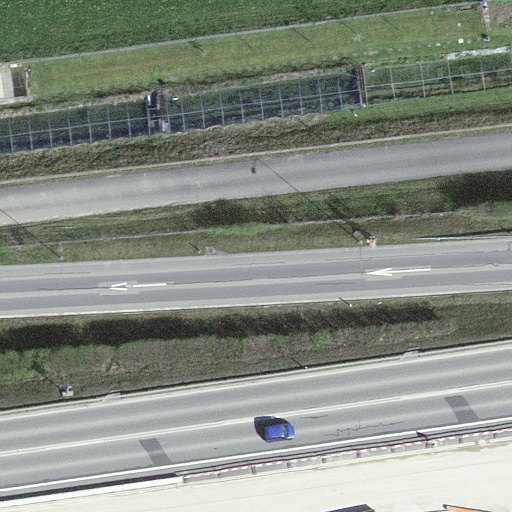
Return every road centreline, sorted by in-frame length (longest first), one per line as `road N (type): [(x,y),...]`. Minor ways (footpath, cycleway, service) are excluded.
road 1 (motorway): [(511,383),(0,452)]
road 2 (motorway): [(511,263),(0,292)]
road 3 (motorway): [(262,511),(511,477)]
